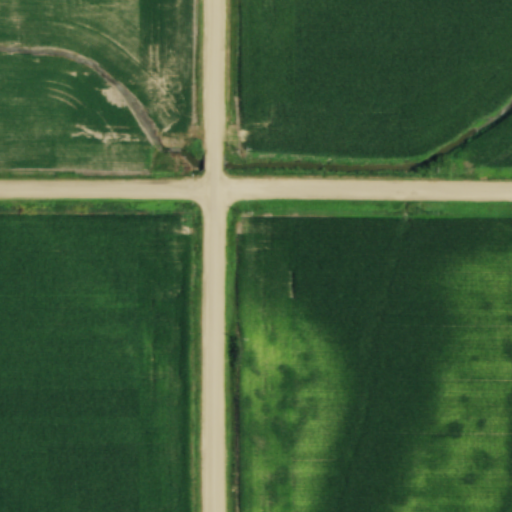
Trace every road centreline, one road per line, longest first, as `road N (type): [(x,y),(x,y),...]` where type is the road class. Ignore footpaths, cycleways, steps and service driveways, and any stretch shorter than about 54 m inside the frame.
road 1 (residential): [(0,189),(511,192)]
road 2 (residential): [(213,511),(213,0)]
